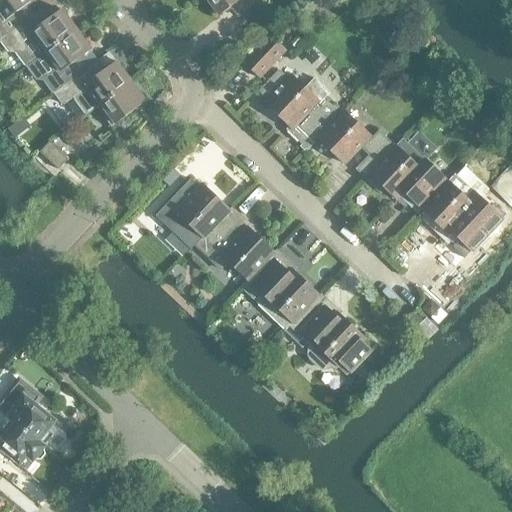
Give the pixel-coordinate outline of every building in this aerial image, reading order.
[(0,0),(0,39),(30,17),(23,8),(33,0),(0,0)] [(206,0),(219,16),(231,7),(239,17),(260,0),(206,0)] [(27,67),(77,30),(61,10),(48,19),(41,9),(30,17),(0,39),(0,40),(8,52),(16,53),(27,67)] [(53,92),(86,68),(79,59),(91,50),(77,30),(27,67),(37,80),(44,80),(53,92)] [(244,65),(259,80),(286,51),(271,37),(244,65)] [(87,115),(96,108),(131,82),(116,62),(104,71),(96,61),(86,68),(53,92),(63,105),(66,105),(74,99),(87,115)] [(288,79),(279,70),(258,92),(268,101),(265,104),(289,127),(286,130),(307,150),(318,139),(317,138),(343,111),(327,96),(330,93),(313,76),(302,87),(291,76),(288,79)] [(131,82),(96,108),(111,127),(146,101),(131,82)] [(317,138),(318,139),(344,164),(360,147),(368,156),(355,170),(366,179),(370,175),(369,174),(395,147),(379,131),(372,139),(343,111),(317,138)] [(422,210),(448,182),(431,166),(404,140),(396,148),(395,147),(369,174),(370,175),(396,200),(399,197),(418,215),(422,210)] [(50,142),(40,153),(58,170),(68,160),(50,142)] [(422,210),(448,235),(451,232),(460,240),(452,248),(464,259),(506,216),(494,204),(490,208),(476,195),(455,175),(448,183),(448,182),(422,210)] [(200,239),(228,210),(202,185),(199,188),(190,179),(160,211),(176,227),(183,219),(202,237),(200,239)] [(251,227),(230,207),(228,209),(228,210),(202,237),(200,239),(195,245),(220,269),(227,261),(247,280),(270,256),(271,256),(274,253),(273,253),(249,229),(251,227)] [(270,256),(247,280),(240,288),(285,330),(292,323),(315,298),(316,299),(319,296),(293,272),(296,268),(277,250),(273,253),(274,253),(271,256),(270,256)] [(320,294),(319,296),(316,299),(315,298),(292,323),(285,330),(302,347),(305,344),(308,347),(306,350),(306,358),(309,363),(317,370),(323,372),(332,370),(333,371),(340,363),(350,373),(370,351),(361,342),(363,339),(337,313),(338,312),(320,294)] [(13,422),(44,448),(45,448),(43,446),(52,436),(46,430),(53,422),(19,393),(12,402),(16,406),(6,417),(13,423),(13,422)] [(13,422),(13,423),(3,434),(0,431),(0,447),(24,468),(32,459),(34,461),(35,459),(39,460),(44,454),(43,450),(44,448),(13,422)]
